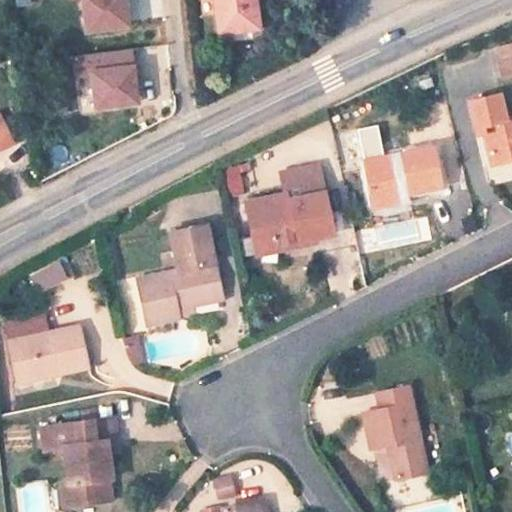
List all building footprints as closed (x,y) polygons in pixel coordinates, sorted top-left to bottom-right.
[(122,0),(73,0),(76,31),(125,27),(122,0)] [(210,0),(213,28),(242,26),(240,0),(210,0)] [(511,43),(499,46),(502,60),(499,61),(503,77),(511,75),(511,43)] [(129,47),(79,53),(86,109),(135,103),(129,47)] [(511,159),(511,117),(507,119),(500,94),(467,101),(474,128),(484,126),(493,164),(511,159)] [(439,193),(430,152),(361,166),(370,208),(400,202),(439,193)] [(353,231),(337,164),(300,172),(303,191),(262,198),(270,237),(290,233),(293,243),(353,231)] [(224,192),(238,190),(236,166),(222,167),(224,192)] [(402,210),(400,202),(370,208),(372,217),(402,210)] [(233,301),(214,227),(180,236),(190,276),(148,288),(160,336),(190,327),(188,321),(186,313),(233,301)] [(293,243),(290,233),(270,237),(273,248),(293,243)] [(24,273),(32,291),(62,278),(54,260),(24,273)] [(235,308),(233,301),(186,313),(188,321),(235,308)] [(101,374),(92,331),(20,347),(28,388),(101,374)] [(134,332),(119,336),(125,364),(141,360),(134,332)] [(448,482),(428,393),(397,399),(401,417),(385,421),(392,457),(409,453),(417,488),(448,482)] [(128,482),(125,448),(137,446),(134,423),(56,432),(59,455),(79,452),(84,488),(87,487),(90,509),(125,505),(122,484),(128,482)] [(227,473),(207,478),(213,498),(232,492),(227,473)] [(90,509),(87,487),(84,488),(75,489),(77,510),(90,509)]
